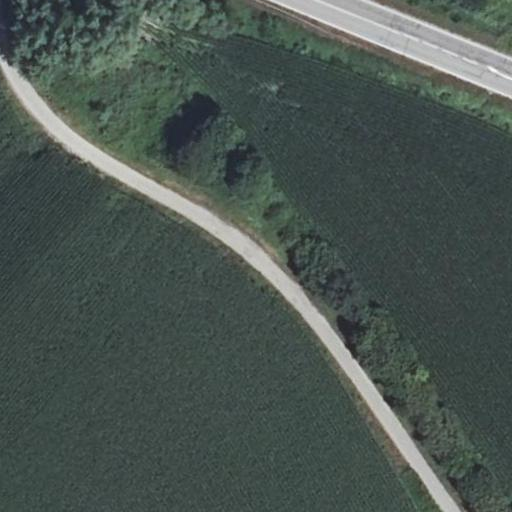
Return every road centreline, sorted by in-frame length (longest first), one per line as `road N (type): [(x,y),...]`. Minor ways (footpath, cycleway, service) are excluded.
road 1 (unclassified): [(449,511),(286,283),(35,97),(9,49),(0,6)]
road 2 (secondary): [(326,0),(511,74)]
